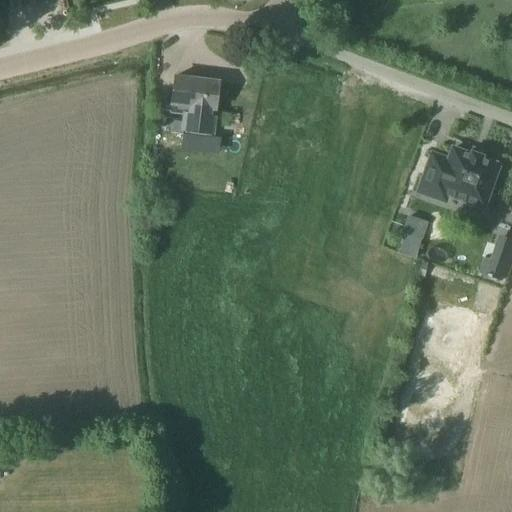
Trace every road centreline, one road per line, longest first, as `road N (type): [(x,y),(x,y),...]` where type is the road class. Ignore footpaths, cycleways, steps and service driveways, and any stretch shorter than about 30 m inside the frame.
road 1 (unclassified): [(0,68),(173,19),(300,30)]
road 2 (unclassified): [(511,122),(322,49),(300,30)]
